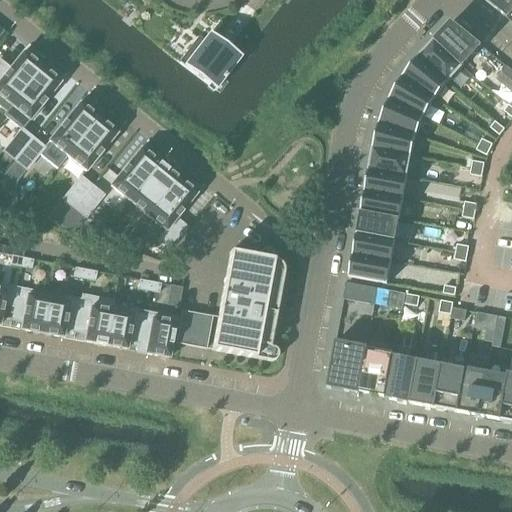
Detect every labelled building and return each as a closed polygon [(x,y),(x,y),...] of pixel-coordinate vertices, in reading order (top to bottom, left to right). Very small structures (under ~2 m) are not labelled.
[(511,0),(483,0),(508,20),(508,19),(511,14),(511,0)] [(447,27),(433,41),(462,68),(481,48),(482,47),(456,27),(451,23),(447,27)] [(198,37),(178,63),(208,86),(206,89),(212,93),(214,91),(215,92),(241,58),(208,33),(202,41),(198,37)] [(462,68),(433,41),(419,57),(447,84),(448,84),(462,68)] [(0,62),(0,108),(5,113),(41,69),(22,54),(9,70),(0,62)] [(419,57),(402,78),(435,100),(447,84),(448,84),(447,84),(419,57)] [(511,72),(506,67),(496,79),(511,91),(511,72)] [(5,113),(3,116),(21,131),(59,84),(41,69),(5,113)] [(402,78),(389,100),(424,118),(435,100),(402,78)] [(424,118),(389,100),(379,124),(416,137),(424,118)] [(79,105),(48,143),(67,158),(97,120),(79,105)] [(97,120),(67,158),(85,173),(116,135),(97,120)] [(495,123),(490,129),(499,136),(504,130),(495,123)] [(416,137),(379,124),(372,150),(411,157),(416,137)] [(21,131),(3,153),(15,162),(32,140),(21,131)] [(32,140),(15,162),(26,171),(44,149),(32,140)] [(479,145),(489,151),(492,145),(481,140),(479,145)] [(489,151),(479,145),(476,151),(487,156),(489,151)] [(140,150),(110,187),(129,203),(159,165),(158,165),(140,150)] [(372,150),(368,171),(407,178),(411,157),(372,150)] [(471,168),(483,170),(484,164),(472,162),(471,168)] [(159,165),(129,203),(147,217),(177,180),(167,172),(168,171),(159,164),(158,165),(159,165)] [(481,178),(483,170),(471,168),(470,176),(481,178)] [(368,171),(364,192),(403,199),(407,178),(368,171)] [(80,178),(62,200),(74,210),(91,188),(80,178)] [(177,180),(147,217),(165,232),(157,242),(169,251),(173,246),(186,229),(175,220),(196,195),(177,180)] [(91,188),(74,210),(85,219),(103,197),(91,188)] [(364,192),(360,213),(399,220),(403,199),(364,192)] [(463,211),(475,213),(476,205),(465,203),(463,211)] [(463,211),(462,218),(474,220),(475,213),(463,211)] [(356,235),(395,242),(399,220),(360,213),(356,235)] [(107,229),(99,238),(110,247),(118,237),(107,229)] [(356,235),(352,256),(391,263),(395,242),(356,235)] [(455,253),(467,255),(469,248),(457,246),(455,253)] [(217,318),(211,351),(266,362),(269,348),(274,317),(276,308),(282,276),(282,274),(282,272),(282,270),(281,268),(280,266),(279,265),(278,263),(276,262),(274,262),(273,261),(259,259),(251,257),(229,253),(229,255),(223,288),(219,309),(217,318)] [(467,255),(455,253),(454,261),(466,263),(467,255)] [(387,285),(391,263),(352,256),(348,278),(387,285)] [(11,257),(9,266),(20,268),(22,259),(11,257)] [(22,259),(20,268),(31,270),(32,261),(22,259)] [(75,269),(73,278),(84,280),(85,271),(75,269)] [(85,271),(84,280),(94,282),(96,273),(85,271)] [(139,281),(137,290),(148,292),(149,283),(139,281)] [(149,283),(148,292),(158,294),(160,285),(149,283)] [(344,300),(375,306),(378,290),(347,284),(344,300)] [(0,318),(11,320),(16,290),(0,286),(0,318)] [(443,295),(455,297),(456,289),(444,287),(443,295)] [(16,290),(11,320),(21,322),(20,331),(41,335),(48,296),(16,290)] [(389,292),(387,304),(403,307),(403,305),(405,295),(389,292)] [(405,295),(403,305),(417,308),(419,298),(405,295)] [(48,296),(41,335),(62,339),(64,331),(74,333),(80,302),(48,296)] [(80,302),(74,333),(85,335),(83,343),(93,345),(93,346),(104,348),(105,347),(112,308),(112,307),(113,303),(81,297),(80,302)] [(439,314),(451,316),(453,304),(441,302),(439,314)] [(112,308),(105,347),(126,351),(127,343),(138,345),(144,313),(112,308)] [(464,322),(466,312),(452,309),(450,319),(464,322)] [(181,312),(175,345),(206,350),(212,318),(181,312)] [(138,345),(137,353),(145,354),(144,355),(168,360),(176,319),(144,313),(138,345)] [(497,318),(489,316),(484,342),(492,344),(493,338),(497,318)] [(502,339),(506,319),(497,318),(493,338),(502,339)] [(492,344),(492,348),(500,349),(502,339),(493,338),(492,344)] [(367,348),(336,342),(327,389),(359,395),(359,394),(367,350),(367,348)] [(359,394),(385,399),(385,398),(393,357),(394,357),(394,355),(367,350),(359,394)] [(385,398),(385,399),(385,400),(409,404),(417,361),(394,357),(393,357),(385,398)] [(417,361),(409,404),(433,409),(441,366),(417,361)] [(457,413),(465,369),(464,370),(441,366),(433,409),(457,413)] [(465,369),(457,413),(478,417),(486,373),(465,369)] [(507,377),(486,373),(478,417),(499,421),(508,374),(507,374),(507,377)] [(499,421),(511,423),(511,374),(508,374),(499,421)]
